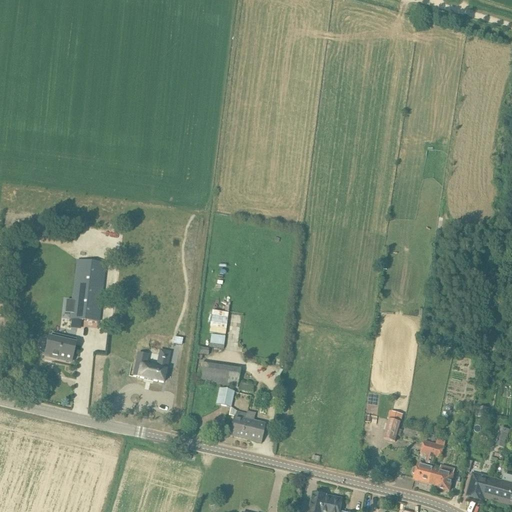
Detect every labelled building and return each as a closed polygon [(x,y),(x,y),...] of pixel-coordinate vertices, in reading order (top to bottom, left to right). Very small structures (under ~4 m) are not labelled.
[(106,264),(78,261),(71,319),(99,322),(106,264)] [(225,335),(227,312),(210,311),(208,333),(225,335)] [(493,346),(495,332),(485,331),(484,344),(493,346)] [(223,350),(225,337),(211,335),(209,348),(223,350)] [(75,345),(49,338),(45,353),(50,355),(50,356),(71,362),(75,345)] [(174,338),(173,345),(181,346),(182,340),(174,338)] [(199,348),(198,355),(208,356),(209,349),(199,348)] [(145,367),(147,356),(138,354),(133,377),(163,384),(168,361),(158,359),(156,369),(145,367)] [(200,363),(197,381),(238,388),(241,369),(200,363)] [(239,391),(253,393),(255,385),(240,382),(239,391)] [(234,392),(219,389),(215,405),(231,409),(234,392)] [(476,417),(486,418),(487,409),(478,407),(476,417)] [(229,436),(248,441),(250,433),(244,432),(247,420),(245,420),(246,415),(236,412),(235,417),(234,417),(229,436)] [(392,412),(389,420),(383,440),(395,443),(397,436),(400,437),(403,431),(399,430),(401,423),(404,416),(392,412)] [(264,425),(247,420),(244,432),(250,433),(248,441),(260,444),(264,425)] [(511,456),(511,437),(503,437),(502,455),(511,456)] [(437,445),(434,458),(436,458),(441,460),(445,447),(446,442),(438,440),(437,445)] [(434,468),(436,458),(434,458),(437,445),(424,441),(421,454),(428,456),(425,465),(419,464),(418,469),(415,468),(414,469),(412,473),(414,475),(416,475),(415,480),(429,484),(434,468)] [(441,470),(434,468),(429,484),(437,487),(436,489),(450,493),(455,471),(442,467),(441,470)] [(484,499),(483,498),(490,476),(474,472),(467,497),(483,502),(484,499)] [(484,499),(511,506),(511,482),(490,476),(483,498),(484,499)] [(330,511),(332,504),(325,503),(327,497),(313,494),(309,511),(330,511)] [(332,504),(330,511),(340,511),(343,500),(327,497),(325,503),(332,504)] [(217,501),(209,503),(212,511),(219,508),(217,501)]
